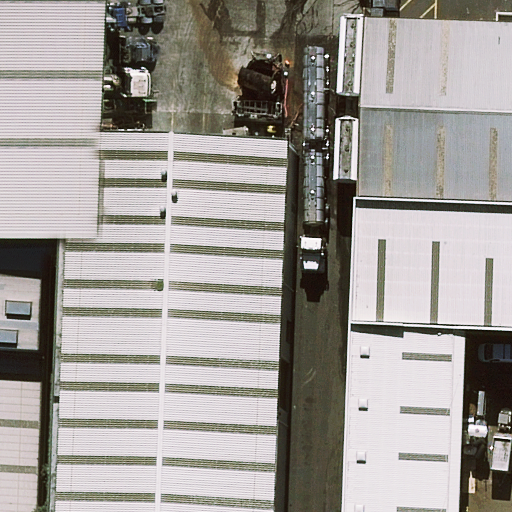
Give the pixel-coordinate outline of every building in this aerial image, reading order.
[(0,0),(0,203),(58,206),(63,0),(0,0)] [(511,25),(511,26),(511,42),(381,37),(374,215),(511,220),(511,25)] [(292,511),(310,165),(91,154),(76,511),(292,511)] [(45,511),(58,206),(0,203),(0,511),(45,511)] [(511,220),(374,215),(363,511),(468,511),(474,350),(511,351),(511,220)]
